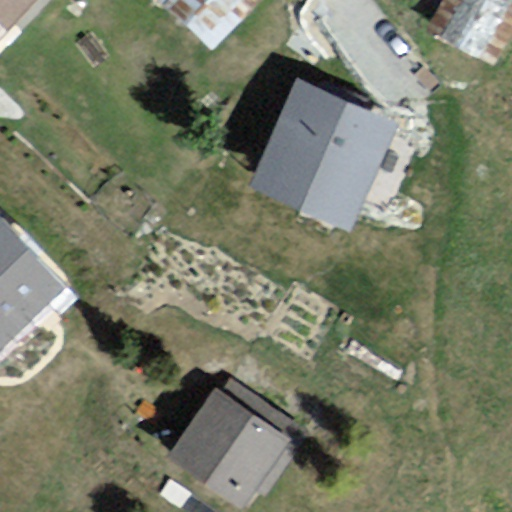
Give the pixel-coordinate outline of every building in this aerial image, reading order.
[(0,0),(0,22),(6,27),(28,0),(0,0)] [(162,0),(215,46),(255,0),(162,0)] [(511,0),(438,0),(426,24),(502,63),(511,42),(511,0)] [(400,116),(297,73),(250,185),(352,228),(400,116)] [(0,345),(66,281),(0,213),(0,345)] [(213,386),(168,459),(253,511),(298,439),(213,386)]
